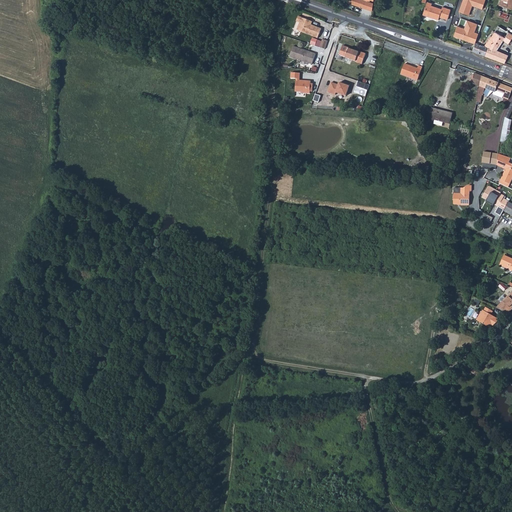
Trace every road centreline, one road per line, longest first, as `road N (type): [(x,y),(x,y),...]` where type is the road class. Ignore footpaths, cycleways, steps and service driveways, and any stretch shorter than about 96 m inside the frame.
road 1 (track): [(502,334),(423,381),(364,378),(254,353),(273,188),(274,28),(285,0)]
road 2 (track): [(43,0),(47,173),(0,297)]
road 3 (track): [(223,511),(245,361),(254,353)]
road 4 (track): [(395,511),(364,378)]
